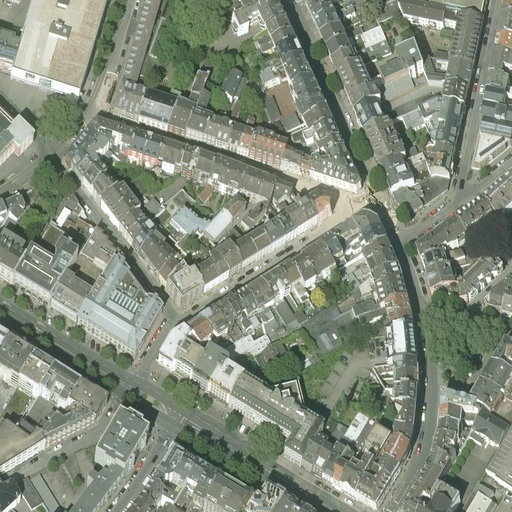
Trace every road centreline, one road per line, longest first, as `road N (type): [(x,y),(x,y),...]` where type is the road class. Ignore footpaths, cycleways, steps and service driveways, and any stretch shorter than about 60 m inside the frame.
road 1 (residential): [(178,325),(345,218),(347,205),(90,114)]
road 2 (residential): [(288,0),(399,246)]
road 3 (residential): [(53,153),(178,325)]
road 4 (residential): [(465,200),(460,185),(499,0)]
road 5 (residential): [(425,316),(430,433),(397,511)]
road 6 (tertiary): [(177,417),(339,511)]
road 7 (tertiary): [(0,315),(134,392)]
road 8 (residential): [(90,114),(127,0)]
